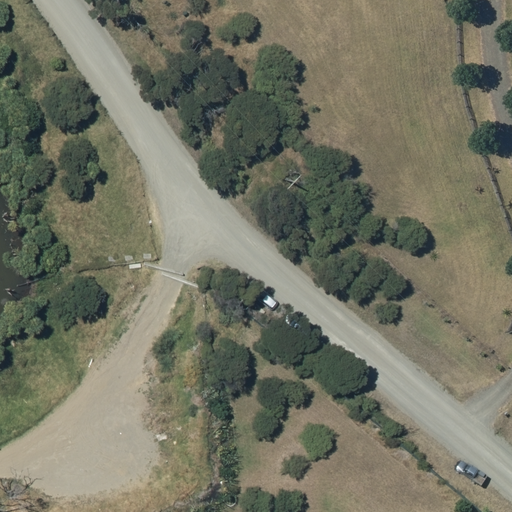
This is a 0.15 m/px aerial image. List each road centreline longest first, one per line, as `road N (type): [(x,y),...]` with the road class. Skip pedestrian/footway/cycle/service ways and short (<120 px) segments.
road 1 (unclassified): [(511,497),(332,296),(170,154)]
road 2 (unclassified): [(170,154),(165,266),(138,392),(88,455),(0,484)]
road 3 (unclassified): [(170,154),(30,0)]
